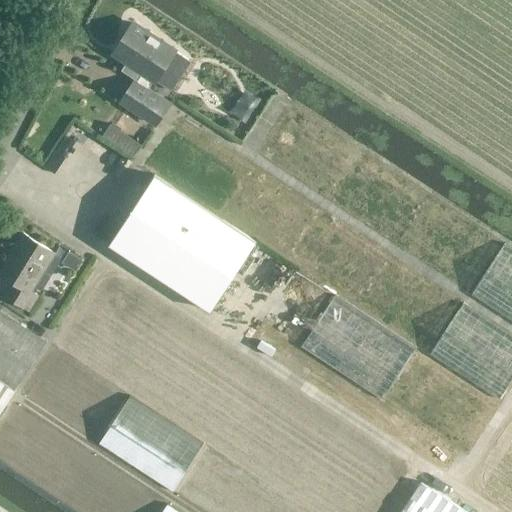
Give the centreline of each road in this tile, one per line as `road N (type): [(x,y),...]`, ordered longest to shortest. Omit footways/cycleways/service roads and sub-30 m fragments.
road 1 (track): [(247,349),(494,511)]
road 2 (unclassified): [(75,0),(0,144)]
